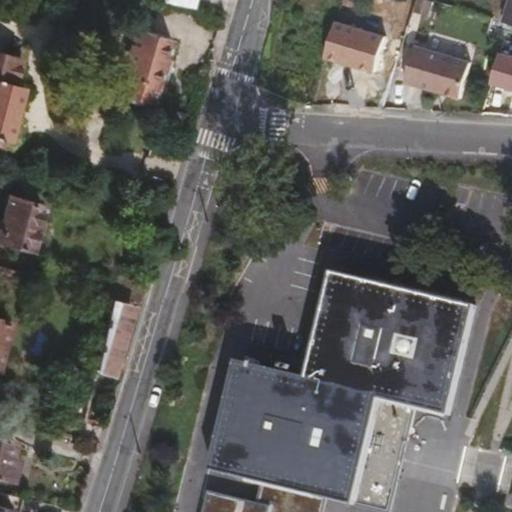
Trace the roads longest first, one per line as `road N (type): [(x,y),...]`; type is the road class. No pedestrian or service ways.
road 1 (secondary): [(100,511),(218,123)]
road 2 (residential): [(218,123),(511,138)]
road 3 (secondary): [(218,123),(255,0)]
